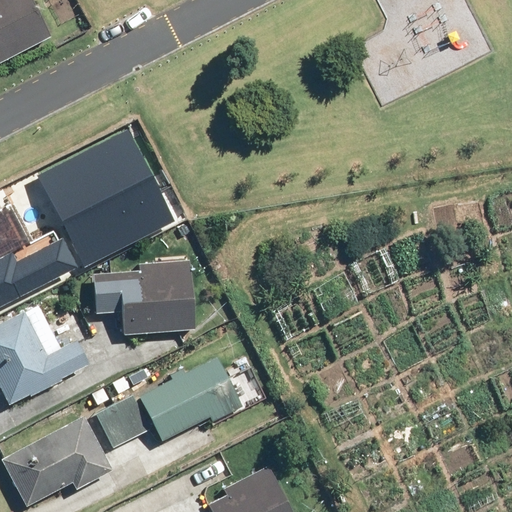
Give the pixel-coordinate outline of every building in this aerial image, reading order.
[(0,0),(0,64),(56,36),(37,0),(0,0)] [(132,135),(45,179),(89,262),(175,217),(132,135)] [(0,305),(79,267),(64,236),(21,258),(17,249),(0,257),(0,305)] [(133,264),(126,251),(106,262),(112,273),(95,274),(96,313),(124,312),(125,333),(202,330),(200,261),(133,264)] [(52,353),(30,307),(0,321),(0,379),(12,405),(95,366),(82,338),(52,353)] [(136,392),(97,413),(115,446),(157,424),(165,438),(212,413),(216,421),(248,404),(221,353),(139,397),(136,392)] [(6,458),(28,505),(76,482),(78,487),(114,470),(88,416),(6,458)] [(215,511),(295,511),(271,464),(226,487),(229,494),(211,503),(215,511)]
